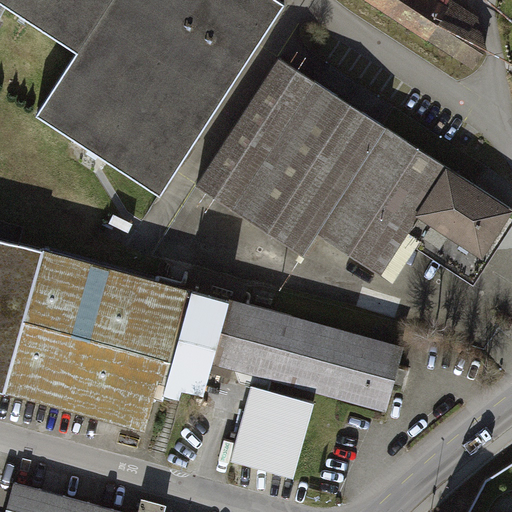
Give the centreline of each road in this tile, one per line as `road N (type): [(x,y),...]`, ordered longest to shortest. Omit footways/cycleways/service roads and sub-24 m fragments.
road 1 (residential): [(268,511),(0,434)]
road 2 (secondary): [(511,406),(387,511)]
